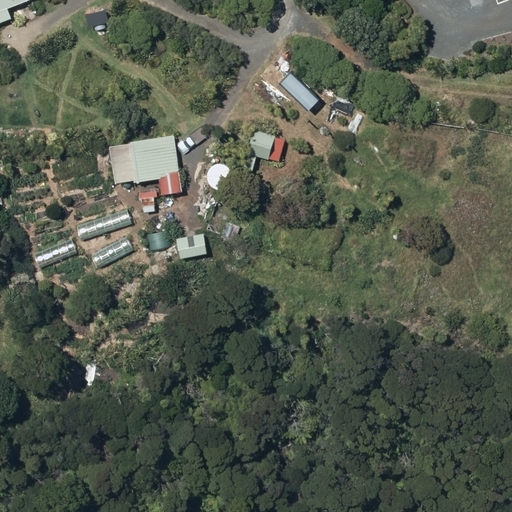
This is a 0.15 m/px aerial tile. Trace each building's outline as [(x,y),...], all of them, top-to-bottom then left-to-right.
[(0,0),(0,9),(24,0),(0,0)] [(361,112),(318,81),(305,99),(348,130),(361,112)] [(281,135),(248,127),(241,154),(274,162),(281,135)] [(179,134),(114,145),(120,180),(164,173),(167,193),(188,189),(179,134)] [(234,165),(205,164),(205,186),(234,186),(234,165)] [(132,224),(127,209),(75,227),(80,241),(132,224)] [(168,222),(144,225),(147,251),(171,248),(168,222)] [(204,232),(175,238),(180,260),(209,253),(204,232)] [(95,253),(102,267),(136,249),(129,236),(95,253)] [(45,250),(49,263),(80,253),(76,241),(45,250)]
